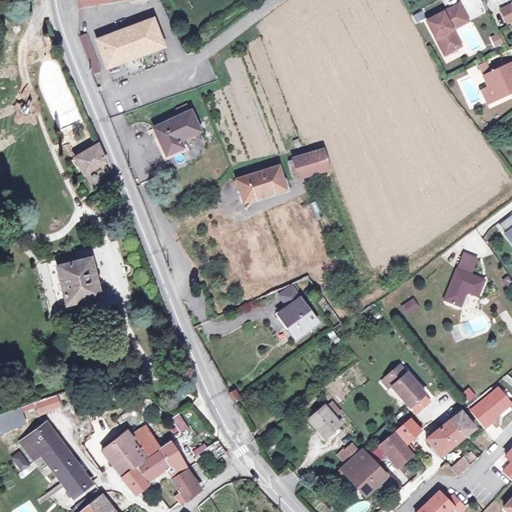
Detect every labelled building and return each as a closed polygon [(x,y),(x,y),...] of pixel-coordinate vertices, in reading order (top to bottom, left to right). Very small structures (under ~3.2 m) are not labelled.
[(511,4),(511,5),(511,4),(511,6),(500,11),(506,24),(511,21),(511,4)] [(458,5),(426,22),(443,56),(457,49),(448,32),(451,30),(449,27),(465,19),(458,5)] [(467,22),(465,19),(449,27),(451,30),(467,22)] [(153,20),(96,42),(107,69),(164,47),(153,20)] [(460,47),(451,30),(448,32),(457,49),(460,47)] [(47,32),(11,46),(29,95),(15,100),(0,105),(0,147),(1,150),(80,121),(47,32)] [(86,33),(78,36),(93,75),(102,72),(86,33)] [(496,36),(490,39),(494,48),(500,45),(496,36)] [(511,63),(481,77),(487,89),(491,97),(498,100),(511,93),(511,92),(511,91),(511,63)] [(482,65),(476,68),(479,74),(485,71),(482,65)] [(491,97),(487,89),(480,91),(486,106),(498,100),(491,97)] [(188,105),(177,110),(180,117),(154,129),(167,156),(184,148),(181,142),(201,132),(188,105)] [(97,145),(75,159),(84,174),(105,163),(97,145)] [(323,151),(294,159),(299,178),(329,169),(323,151)] [(279,167),(237,181),(243,200),(258,195),(259,199),(276,193),(275,190),(285,186),(279,167)] [(258,195),(243,200),(244,204),(259,199),(258,195)] [(455,272),(443,301),(460,307),(466,293),(478,297),(484,281),(471,275),(477,260),(470,257),(462,254),(455,272)] [(56,261),(47,263),(62,318),(76,314),(74,304),(101,297),(91,259),(58,267),(56,261)] [(299,300),(301,299),(292,287),(279,296),(288,308),(291,306),(289,301),(297,296),(299,300)] [(299,300),(297,296),(289,301),(291,306),(288,308),(278,315),(296,338),(318,322),(301,299),(299,300)] [(412,301),(400,308),(403,312),(405,316),(417,308),(414,305),(412,301)] [(332,330),(327,334),(335,343),(339,340),(332,330)] [(398,355),(405,351),(402,344),(395,348),(398,355)] [(406,375),(399,367),(386,378),(392,386),(410,408),(411,407),(424,395),(425,394),(407,373),(406,375)] [(499,383),(492,388),(500,399),(507,394),(499,383)] [(469,406),(462,411),(476,428),(477,428),(487,420),(505,405),(500,399),(492,388),(485,394),(469,406)] [(466,403),(469,406),(485,394),(482,390),(466,403)] [(58,395),(36,403),(39,411),(47,408),(49,412),(60,408),(59,404),(60,404),(58,395)] [(429,402),(424,395),(411,407),(416,413),(429,402)] [(150,399),(143,399),(140,412),(148,413),(151,400),(150,399)] [(332,402),(326,406),(335,417),(341,413),(332,402)] [(325,407),(308,421),(324,440),(326,438),(328,440),(332,436),(331,434),(341,425),(325,407)] [(20,408),(0,415),(0,431),(1,434),(26,425),(20,408)] [(460,413),(449,422),(463,439),(469,435),(474,430),(460,413)] [(99,414),(89,415),(92,425),(101,424),(99,414)] [(181,414),(174,418),(175,423),(183,432),(190,426),(181,414)] [(410,420),(394,432),(406,446),(420,431),(410,420)] [(449,422),(426,440),(440,456),(443,454),(455,445),(463,439),(449,422)] [(46,424),(21,442),(35,460),(42,456),(73,498),(91,483),(46,424)] [(144,427),(129,438),(145,460),(152,454),(164,470),(166,473),(171,479),(186,470),(181,460),(170,443),(160,450),(144,427)] [(394,432),(379,445),(397,469),(413,455),(410,451),(406,446),(394,432)] [(124,433),(101,451),(122,478),(135,468),(145,460),(129,438),(124,433)] [(206,445),(196,452),(199,456),(206,451),(215,462),(227,453),(218,442),(209,449),(206,445)] [(387,477),(362,450),(359,453),(352,445),(344,452),(352,459),(346,465),(341,469),(365,497),(387,477)] [(494,464),(511,480),(511,479),(511,445),(496,461),(494,464)] [(417,447),(410,451),(413,455),(415,457),(421,452),(417,447)] [(338,455),(346,465),(352,459),(344,452),(343,450),(338,455)] [(20,452),(13,457),(22,469),(29,464),(20,452)] [(152,454),(145,460),(135,468),(149,485),(150,486),(156,481),(153,478),(164,470),(152,454)] [(472,454),(453,471),(458,476),(477,459),(472,454)] [(136,495),(149,485),(135,468),(122,478),(136,495)] [(153,478),(156,481),(166,473),(164,470),(153,478)] [(200,491),(186,470),(171,479),(180,492),(174,496),(182,505),(186,501),(187,502),(200,491)] [(449,511),(451,510),(453,511),(457,511),(463,507),(452,495),(447,500),(443,496),(438,490),(418,509),(420,511),(449,511)] [(214,493),(208,497),(214,506),(220,503),(214,493)] [(91,511),(114,511),(101,495),(87,506),(91,511)] [(511,511),(511,498),(503,509),(506,511),(511,511)]
